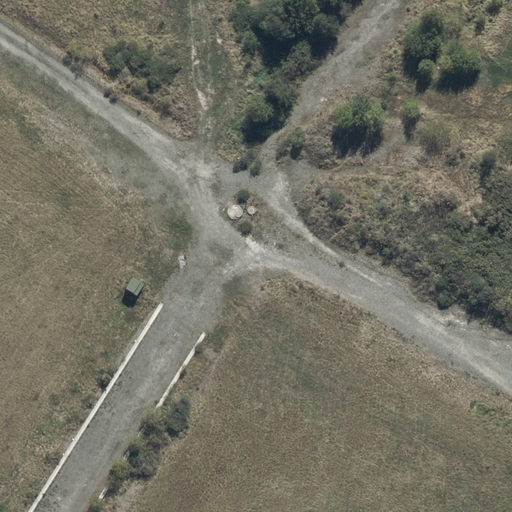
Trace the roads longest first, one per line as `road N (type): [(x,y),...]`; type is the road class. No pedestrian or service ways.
road 1 (residential): [(251,220),(63,511)]
road 2 (residential): [(511,376),(251,220)]
road 3 (residential): [(251,220),(0,61)]
road 4 (residential): [(393,0),(251,220)]
